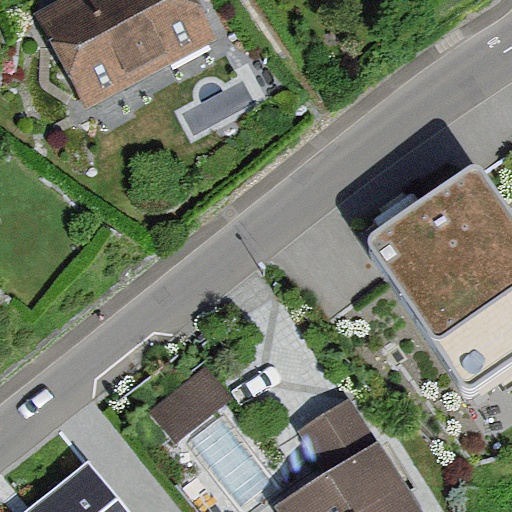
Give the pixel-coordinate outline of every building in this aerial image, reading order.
[(96,0),(53,19),(91,107),(238,44),(219,0),(96,0)] [(511,229),(479,179),(373,248),(466,390),(511,359),(511,229)] [(211,372),(152,410),(175,446),(234,407),(211,372)] [(336,482),(286,511),(411,511),(349,410),(307,436),(336,482)] [(125,511),(88,465),(29,511),(125,511)]
